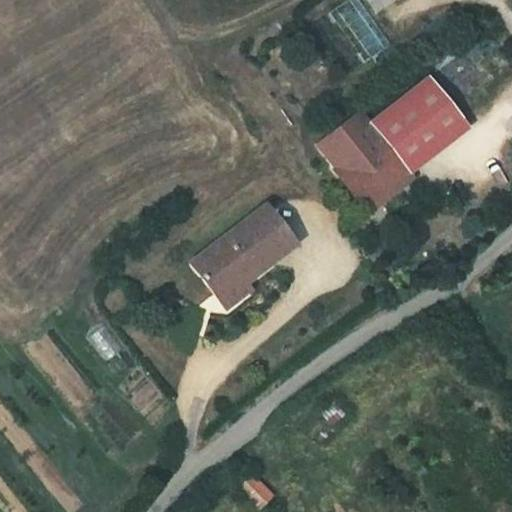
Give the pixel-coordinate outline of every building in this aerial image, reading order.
[(364,0),(374,14),(395,0),(364,0)] [(428,77),(366,121),(398,162),(460,119),(428,77)] [(356,108),(320,132),(339,156),(364,188),(372,198),(407,174),(398,162),(366,121),(356,108)] [(339,156),(331,162),(355,194),(364,188),(339,156)] [(206,289),(228,273),(233,279),(289,237),(262,202),(183,259),(206,289)] [(239,285),(233,279),(228,273),(206,289),(217,302),(239,285)] [(237,484),(259,507),(272,496),(250,472),(237,484)]
